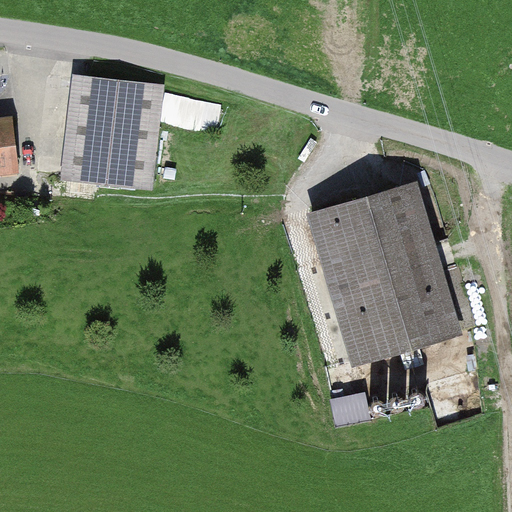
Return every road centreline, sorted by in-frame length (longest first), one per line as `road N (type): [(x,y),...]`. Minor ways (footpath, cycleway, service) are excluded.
road 1 (unclassified): [(0,31),(209,72),(511,164)]
road 2 (track): [(511,460),(490,227),(500,161)]
